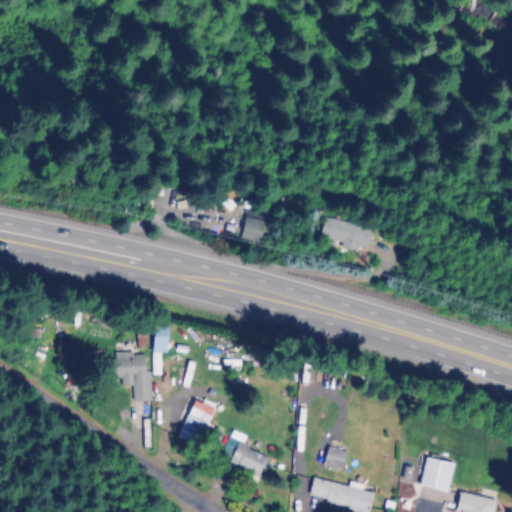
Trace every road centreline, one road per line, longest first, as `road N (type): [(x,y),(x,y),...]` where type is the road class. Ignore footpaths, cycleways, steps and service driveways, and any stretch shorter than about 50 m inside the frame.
road 1 (trunk): [(511,366),(182,274)]
road 2 (residential): [(209,511),(0,369)]
road 3 (trunk): [(182,274),(0,235)]
